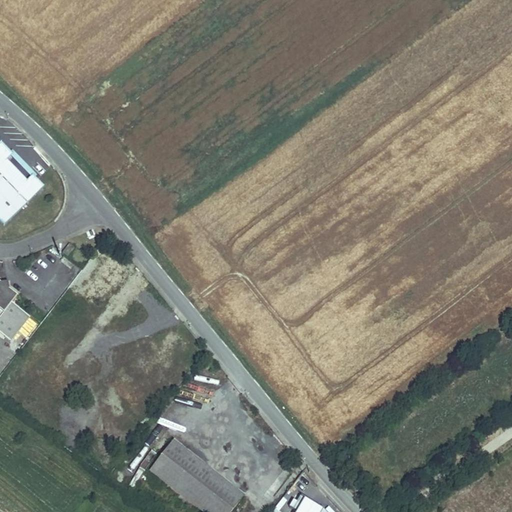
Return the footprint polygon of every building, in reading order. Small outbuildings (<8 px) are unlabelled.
[(13,156),(2,144),(0,145),(0,221),(4,226),(44,188),(33,176),(28,181),(8,161),(13,156)] [(68,256),(74,249),(70,246),(64,253),(68,256)] [(127,279),(95,254),(86,266),(118,291),(127,279)] [(99,315),(118,291),(86,266),(67,290),(99,315)] [(12,304),(18,297),(0,283),(0,311),(4,315),(0,319),(0,333),(12,343),(31,319),(12,304)] [(217,370),(206,358),(197,366),(207,378),(217,370)] [(159,478),(181,448),(174,443),(150,473),(158,478),(159,478)] [(210,471),(181,448),(159,478),(158,478),(186,501),(210,471)] [(232,511),(244,498),(244,497),(210,471),(186,501),(201,511),(232,511)] [(511,494),(511,492),(504,484),(504,485),(487,500),(486,500),(496,510),(511,494)] [(497,511),(510,511),(511,511),(511,494),(496,510),(497,511)] [(325,511),(306,500),(302,505),(295,501),(291,508),(297,511),(325,511)]
